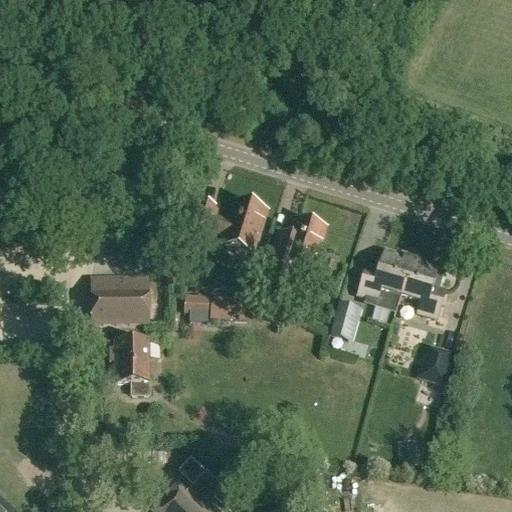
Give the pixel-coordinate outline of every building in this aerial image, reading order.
[(252,256),(265,214),(235,205),(229,225),(213,220),(216,211),(197,205),(188,236),(207,242),(208,237),(223,242),(222,247),(252,256)] [(324,232),(296,223),(291,241),(279,237),(267,278),(289,285),(294,269),(311,274),(317,256),(321,254),(323,246),(321,242),(324,232)] [(380,292),(400,298),(411,259),(401,256),(400,259),(384,255),(378,273),(366,269),(357,298),(377,304),(380,292)] [(437,273),(438,271),(422,266),(423,263),(411,259),(400,298),(421,304),(417,316),(437,321),(445,293),(438,291),(443,275),(437,273)] [(91,329),(147,328),(147,281),(91,281),(91,329)] [(0,299),(15,300),(15,286),(0,285),(0,299)] [(208,299),(184,299),(184,319),(208,320),(208,299)] [(249,302),(210,299),(211,322),(247,325),(249,302)] [(330,337),(349,342),(357,313),(338,307),(330,337)] [(148,386),(149,386),(148,344),(114,345),(114,352),(109,352),(109,366),(114,366),(115,387),(132,386),(132,399),(148,398),(148,386)] [(444,388),(453,357),(428,350),(419,381),(444,388)] [(265,511),(264,510),(262,511),(244,511),(205,474),(189,491),(191,494),(188,497),(177,487),(153,511),(265,511)]
